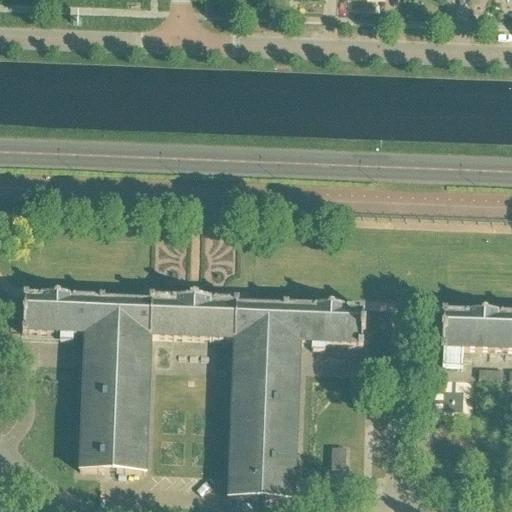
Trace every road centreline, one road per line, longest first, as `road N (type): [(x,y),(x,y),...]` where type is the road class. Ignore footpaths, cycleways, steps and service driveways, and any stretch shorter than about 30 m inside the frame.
road 1 (secondary): [(511,173),(0,154)]
road 2 (unclassified): [(179,48),(511,60)]
road 3 (unclassified): [(179,48),(0,41)]
road 4 (unknown): [(208,511),(196,360)]
